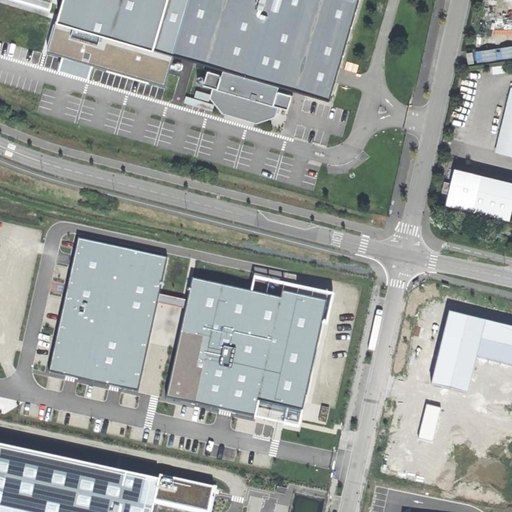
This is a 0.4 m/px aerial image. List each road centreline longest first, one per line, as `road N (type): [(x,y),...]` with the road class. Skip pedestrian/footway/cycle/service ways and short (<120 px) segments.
road 1 (tertiary): [(0,146),(404,255)]
road 2 (track): [(399,278),(0,185)]
road 3 (unclassified): [(347,511),(404,255)]
road 4 (unclassified): [(460,0),(404,255)]
road 5 (track): [(237,499),(237,486),(217,472),(0,424)]
